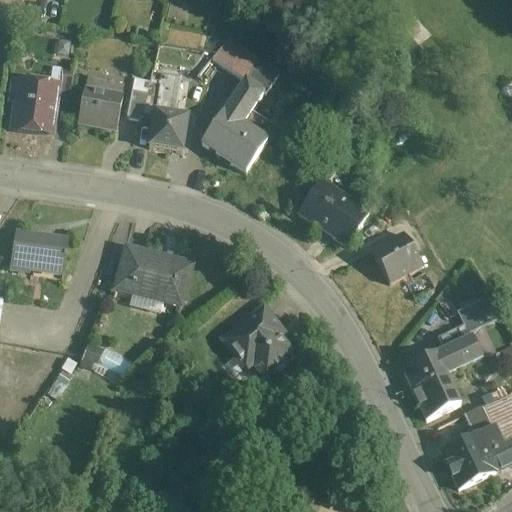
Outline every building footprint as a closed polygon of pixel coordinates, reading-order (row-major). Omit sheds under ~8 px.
[(279,76),(227,41),(211,61),(244,83),(244,82),(264,95),(265,96),(279,76)] [(451,69),(437,53),(427,62),(440,78),(451,69)] [(180,80),(161,77),(160,83),(153,121),(148,151),(182,156),(188,120),(174,118),(180,80)] [(72,80),(59,78),(57,88),(58,88),(56,104),(68,105),(72,80)] [(150,83),(134,80),(126,121),(140,123),(142,119),(150,83)] [(57,88),(13,82),(10,104),(15,105),(11,133),(52,139),(56,104),(58,88),(57,88)] [(160,83),(150,82),(150,83),(142,119),(153,121),(160,83)] [(264,95),(244,82),(244,83),(223,115),(242,128),(251,114),(264,95)] [(122,98),(84,91),(77,126),(116,133),(122,98)] [(242,128),(223,115),(222,115),(201,146),(246,176),(267,144),(265,143),(273,130),(251,114),(242,128)] [(369,216),(321,184),(298,217),(346,250),(369,216)] [(390,203),(370,190),(362,201),(382,215),(390,203)] [(67,244),(16,237),(11,271),(29,274),(29,271),(63,275),(64,263),(66,263),(66,258),(65,258),(67,244)] [(404,238),(371,255),(389,288),(421,270),(404,238)] [(157,260),(126,252),(115,294),(181,312),(192,270),(173,264),(173,262),(158,258),(157,260)] [(479,307),(458,317),(469,338),(490,328),(479,307)] [(263,314),(223,345),(236,362),(243,356),(265,384),(294,362),(291,359),(292,356),(287,350),(285,350),(274,336),(278,333),(263,314)] [(445,355),(403,374),(412,395),(447,379),(471,368),(480,364),(471,343),(445,355)] [(485,375),(480,364),(471,368),(477,379),(485,375)] [(447,379),(412,395),(426,425),(460,409),(447,379)] [(511,418),(504,403),(484,412),(492,428),(511,419),(511,418)] [(478,438),(440,455),(449,475),(504,449),(495,431),(478,439),(478,438)] [(504,449),(449,475),(458,494),(496,476),(495,476),(511,467),(511,449),(510,446),(504,449)]
